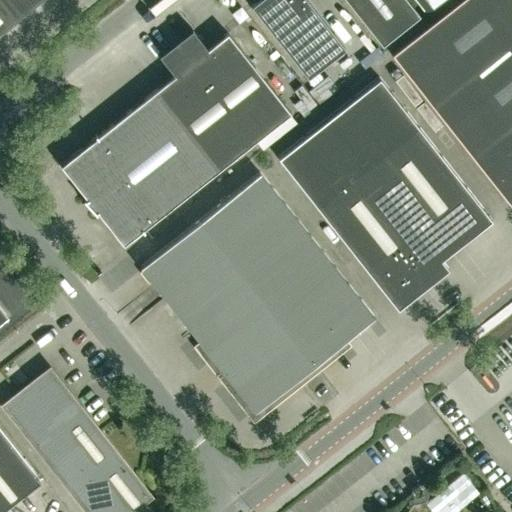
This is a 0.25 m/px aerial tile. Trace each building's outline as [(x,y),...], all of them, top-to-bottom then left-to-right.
[(0,0),(0,34),(1,36),(12,27),(9,23),(22,12),(12,0),(0,0)] [(12,0),(22,12),(37,0),(12,0)] [(307,77),(345,48),(307,0),(257,0),(251,5),(307,77)] [(346,0),(382,44),(419,14),(408,0),(346,0)] [(432,105),(511,41),(511,0),(459,0),(391,53),(432,105)] [(417,0),(426,10),(439,0),(417,0)] [(159,55),(174,74),(60,164),(85,196),(83,199),(96,213),(97,212),(123,244),(289,113),(227,33),(207,48),(192,29),(159,55)] [(472,155),(511,123),(511,41),(432,105),(472,155)] [(356,44),(346,48),(354,65),(364,61),(356,44)] [(318,207),(419,127),(379,77),(278,156),(318,207)] [(511,123),(472,155),(510,204),(511,203),(511,204),(511,123)] [(419,127),(318,207),(397,308),(448,268),(441,259),(491,219),(419,127)] [(374,316),(260,171),(140,265),(143,268),(139,271),(140,272),(143,269),(216,361),(213,364),(226,380),(229,378),(254,410),(299,375),(302,378),(332,354),(329,351),(374,316)] [(99,431),(49,368),(5,403),(56,467),(72,454),(71,453),(76,449),(99,431)] [(0,511),(40,480),(0,428),(0,511)] [(99,431),(76,449),(71,453),(72,454),(56,467),(91,511),(116,511),(117,511),(116,510),(121,506),(125,511),(148,494),(99,431)]
